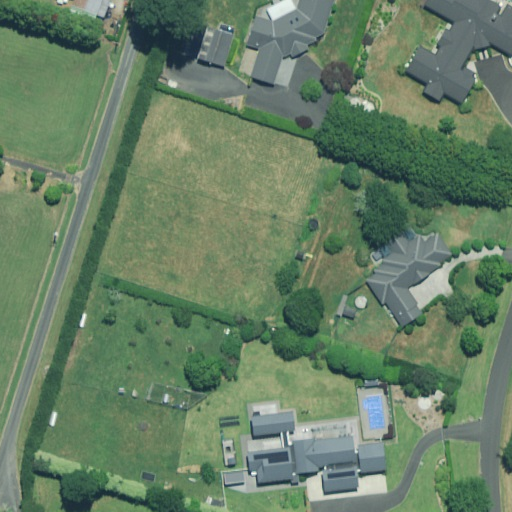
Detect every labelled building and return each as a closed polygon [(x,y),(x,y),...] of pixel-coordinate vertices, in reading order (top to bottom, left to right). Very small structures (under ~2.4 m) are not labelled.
[(76,0),(75,3),(74,8),(106,19),(111,1),(109,0),(76,0)] [(294,59),(310,50),(309,47),(319,42),(317,39),(325,34),(335,0),(301,0),(298,11),(292,0),(287,0),(268,11),(274,22),(258,17),(249,46),(261,50),(252,78),(275,86),(284,60),(292,56),(294,59)] [(430,0),(426,7),(454,23),(435,56),(422,49),(408,73),(429,85),(424,93),(441,102),(445,96),(463,106),(480,77),(464,68),(473,51),(490,49),(491,46),(511,57),(511,8),(508,6),(505,10),(488,0),(430,0)] [(226,68),(235,37),(216,31),(207,28),(197,59),(226,68)] [(388,302),(405,328),(426,314),(410,291),(434,275),(443,269),(440,265),(454,256),(440,234),(426,243),(421,236),(412,242),(404,230),(378,248),(386,261),(380,264),(382,266),(375,271),(377,274),(367,281),(383,305),(388,302)] [(363,312),(371,303),(361,295),(353,304),(363,312)] [(383,386),(381,374),(364,376),(366,388),(383,386)] [(295,411),(252,418),(255,438),(298,431),(295,411)] [(294,449),(296,475),(322,473),(323,492),(359,489),(358,476),(389,473),(387,443),(355,446),(355,438),(293,443),(294,449)] [(296,475),(294,449),(256,452),(248,453),(250,472),(258,471),(259,484),(294,481),(294,475),(296,475)]
